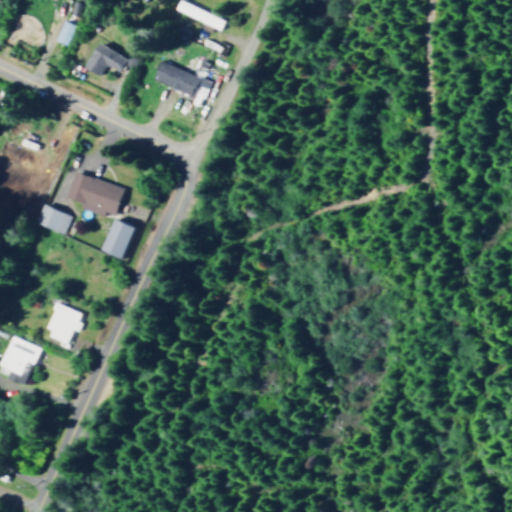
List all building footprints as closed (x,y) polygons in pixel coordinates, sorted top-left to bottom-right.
[(216,28),(221,19),(179,0),(175,0),(172,8),(216,28)] [(52,39),(63,44),(72,24),(61,19),(52,39)] [(120,62),(123,64),(126,59),(95,41),(81,66),(96,75),(102,64),(115,71),(120,62)] [(148,80),(188,94),(195,74),(155,60),(148,80)] [(111,215),(120,186),(71,170),(62,196),(77,201),(75,207),(100,215),(102,211),(111,215)] [(30,221),(59,234),(67,215),(39,203),(30,221)] [(97,249),(118,258),(131,226),(110,217),(97,249)] [(79,312),(53,302),(41,334),(63,343),(69,328),(72,330),(79,312)] [(37,347),(10,335),(0,357),(0,373),(22,383),(37,347)]
